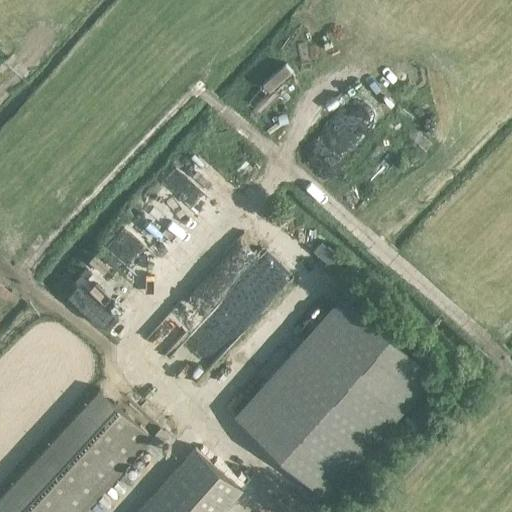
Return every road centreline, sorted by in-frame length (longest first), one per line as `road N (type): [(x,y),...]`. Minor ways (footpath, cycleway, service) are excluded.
road 1 (track): [(47,298),(120,355),(284,171),(509,363)]
road 2 (track): [(300,511),(191,416)]
road 3 (track): [(0,262),(47,298),(0,345)]
